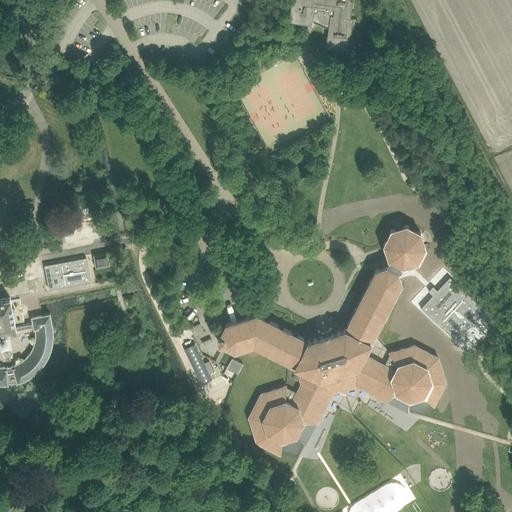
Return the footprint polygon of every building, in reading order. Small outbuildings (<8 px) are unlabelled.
[(308,24),(309,25),(314,26),(316,22),(326,26),(329,26),(326,46),(349,50),(353,18),(351,17),(352,0),(292,0),(289,20),(309,23),(308,24)] [(73,204),(76,219),(92,215),(88,200),(73,204)] [(220,337),(218,339),(219,342),(222,343),(224,342),(225,342),(226,343),(225,345),(235,350),(240,349),(254,344),(267,351),(302,368),(299,374),(301,381),(296,390),(288,386),(288,383),(261,391),(249,416),(257,441),(281,453),(282,440),(297,435),(305,420),(320,422),(334,393),(340,392),(345,395),(349,389),(357,386),(385,400),(396,392),(409,399),(425,394),(435,404),(447,381),(439,355),(415,342),(390,352),(391,353),(386,362),(367,352),(403,281),(400,271),(403,266),(418,261),(426,246),(421,230),(407,224),(392,229),(384,243),(386,247),(388,255),(389,259),(387,263),(388,265),(376,269),(346,328),(309,340),(257,313),(248,316),(245,317),(232,321),(227,323),(221,333),(223,334),(222,336),(220,337)] [(94,255),(94,256),(96,267),(110,264),(108,252),(94,255)] [(88,263),(47,270),(51,294),(92,286),(88,263)] [(481,301),(439,279),(430,295),(425,292),(422,297),(428,300),(419,316),(462,338),(481,301)] [(11,297),(0,299),(0,382),(3,383),(8,383),(7,371),(15,370),(18,381),(23,379),(28,377),(32,374),(35,372),(39,368),(42,365),(45,361),(48,356),(51,350),(52,344),(53,337),(53,328),(52,323),(50,313),(32,317),(33,322),(16,326),(11,297)] [(200,323),(191,327),(195,336),(199,334),(204,331),(200,323)] [(195,344),(185,349),(202,385),(212,379),(195,344)] [(232,360),(227,368),(235,372),(238,373),(243,363),(233,358),(232,360)]
